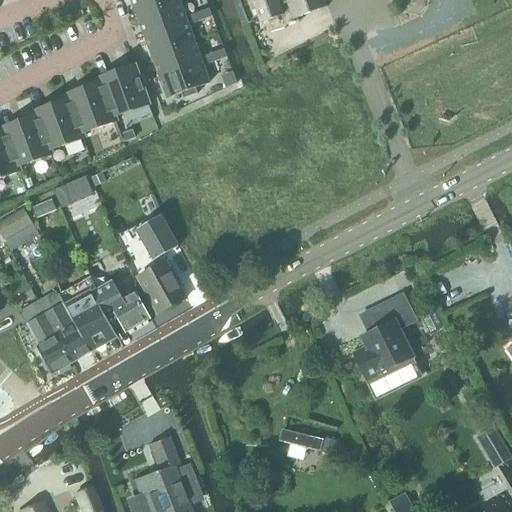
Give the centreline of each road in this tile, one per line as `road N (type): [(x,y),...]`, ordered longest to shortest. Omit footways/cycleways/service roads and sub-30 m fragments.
road 1 (secondary): [(47,420),(233,308),(511,161)]
road 2 (residential): [(0,94),(116,37),(101,0)]
